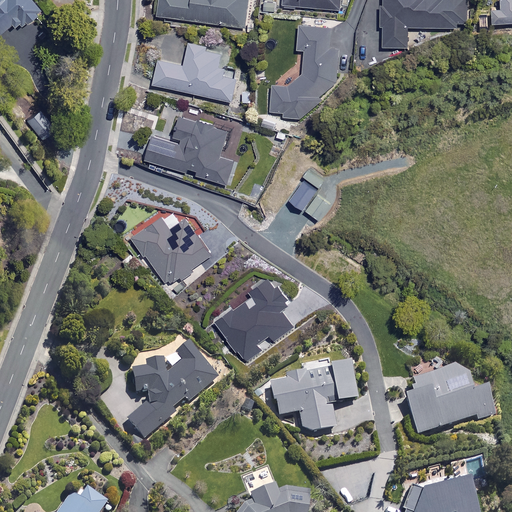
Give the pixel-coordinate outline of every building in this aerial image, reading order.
[(0,0),(0,34),(10,26),(12,27),(16,24),(19,28),(40,10),(31,0),(0,0)] [(159,0),(158,15),(245,27),(248,0),(159,0)] [(283,0),(283,6),(341,9),(341,0),(283,0)] [(384,0),(384,4),(381,4),(381,26),(383,26),(383,47),(408,47),(408,27),(468,27),(468,0),(384,0)] [(511,0),(500,0),(500,8),(492,8),(493,23),(511,22),(511,0)] [(305,118),(336,86),(339,48),(330,47),(332,28),(299,25),(297,49),(305,50),(303,73),(300,76),(296,70),(286,79),(291,84),(289,86),(273,85),(271,111),(284,112),(284,117),(305,118)] [(229,50),(190,42),(185,65),(160,59),(154,84),(232,101),(238,72),(225,69),(229,50)] [(256,89),(244,89),(244,103),(255,104),(256,89)] [(55,128),(39,110),(27,121),(42,138),(55,128)] [(181,139),(179,143),(153,135),(146,159),(188,172),(190,167),(198,169),(196,174),(228,183),(234,161),(220,156),(228,129),(181,115),(174,137),(181,139)] [(264,188),(254,185),(249,202),(258,205),(264,188)] [(145,255),(147,254),(167,282),(169,280),(171,283),(180,277),(182,280),(197,269),(195,266),(213,253),(185,212),(169,223),(164,215),(132,237),(145,255)] [(292,303),(272,276),(251,290),(259,301),(251,307),(246,300),(217,320),(246,362),(263,349),(259,343),(271,334),(275,340),(294,326),(283,309),(292,303)] [(146,364),(143,364),(143,368),(132,369),(135,394),(147,392),(148,402),(127,420),(143,439),(177,412),(174,408),(183,401),(186,404),(217,378),(187,342),(174,353),(181,361),(172,369),(164,360),(146,362),(146,364)] [(268,385),(272,404),(275,403),(278,418),(298,413),(303,435),(335,428),(330,406),(357,399),(349,364),(306,374),(305,372),(285,376),(286,381),(268,385)] [(409,390),(411,395),(404,397),(416,436),(475,418),(476,421),(492,416),(484,388),(470,393),(461,365),(412,381),(414,388),(409,390)] [(402,511),(475,511),(468,479),(418,491),(408,488),(400,511),(402,511)] [(247,495),(249,501),(241,504),(234,511),(307,511),(308,488),(287,488),(279,491),(277,485),(247,495)] [(99,511),(106,502),(83,486),(74,498),(70,495),(58,511),(99,511)]
